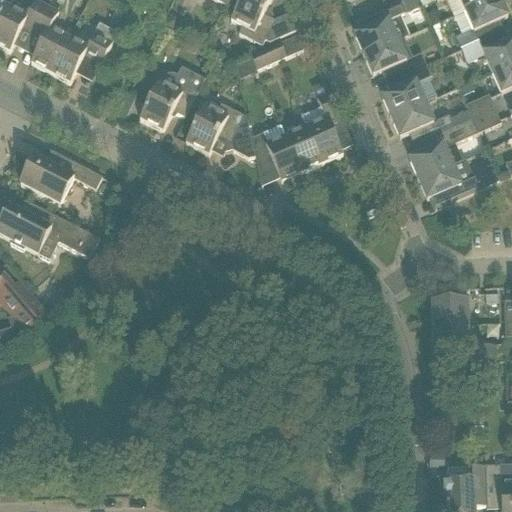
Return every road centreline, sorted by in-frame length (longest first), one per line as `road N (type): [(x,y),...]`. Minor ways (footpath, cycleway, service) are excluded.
road 1 (residential): [(370,301),(330,265),(19,102)]
road 2 (residential): [(425,267),(321,32),(320,0)]
road 3 (residential): [(407,511),(400,364),(370,301)]
